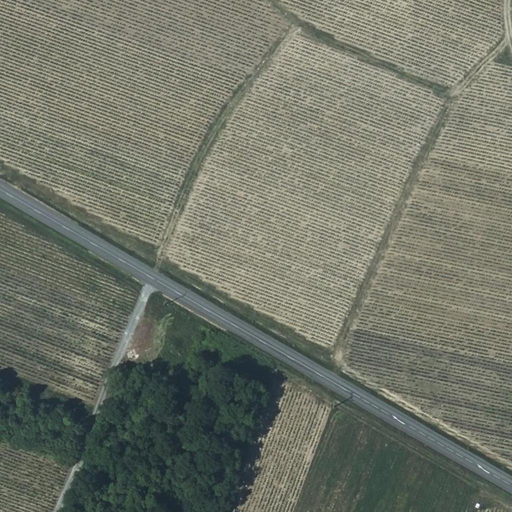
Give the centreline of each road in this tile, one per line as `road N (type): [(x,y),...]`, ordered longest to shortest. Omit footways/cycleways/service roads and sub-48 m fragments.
road 1 (secondary): [(0,188),(511,486)]
road 2 (track): [(61,511),(216,132),(294,26),(326,0)]
